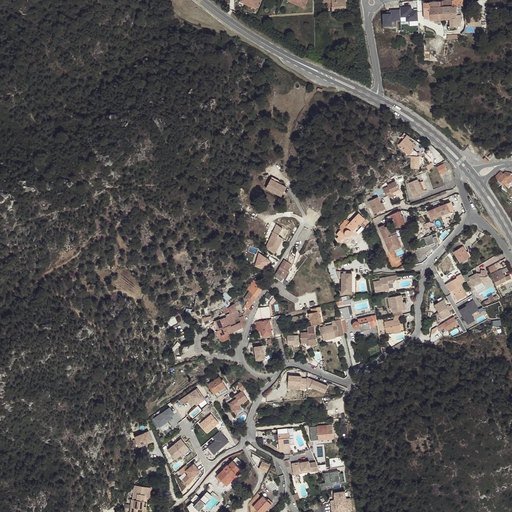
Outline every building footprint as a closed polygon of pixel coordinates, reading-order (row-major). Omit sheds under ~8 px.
[(347,10),(345,0),(322,0),(323,3),(327,2),(332,2),(332,7),(332,11),(347,10)] [(418,7),(414,4),(404,2),(402,8),(417,11),(418,7)] [(417,11),(402,8),(392,6),(391,10),(384,9),(384,10),(383,16),(390,17),(391,11),(401,13),(402,10),(416,13),(417,11)] [(457,15),(456,6),(443,7),(443,19),(450,19),(457,19),(457,15)] [(443,19),(443,7),(424,8),(424,19),(430,18),(430,20),(443,19)] [(480,26),(480,13),(465,13),(465,25),(480,26)] [(416,26),(417,20),(396,15),(395,22),(411,25),(416,26)] [(461,26),(460,15),(457,15),(457,19),(450,19),(450,26),(450,27),(453,27),(455,27),(461,26)] [(420,154),(415,150),(415,151),(413,149),(414,148),(407,142),(409,139),(411,138),(407,135),(398,145),(402,148),(401,149),(406,153),(409,155),(410,156),(409,156),(409,157),(411,158),(411,168),(419,168),(420,154)] [(423,147),(421,145),(418,143),(411,138),(409,139),(416,145),(423,150),(425,148),(423,147)] [(416,145),(409,139),(407,142),(414,148),(416,145)] [(447,171),(444,164),(437,167),(440,175),(447,171)] [(503,174),(501,171),(495,177),(502,184),(503,182),(505,185),(507,183),(508,184),(511,180),(511,176),(510,175),(511,173),(505,172),(503,174)] [(272,177),(266,189),(281,197),(286,187),(279,183),(280,181),(272,177)] [(422,191),(419,182),(417,179),(408,184),(414,199),(422,196),(420,192),(422,191)] [(388,186),(383,189),(385,193),(386,192),(389,198),(394,195),(393,192),(399,189),(395,181),(387,185),(388,186)] [(384,210),(381,203),(378,197),(368,201),(374,214),(384,210)] [(450,202),(442,205),(428,211),(432,219),(438,217),(446,213),(450,212),(454,210),(450,202)] [(405,224),(403,216),(401,217),(399,211),(390,216),(386,218),(387,221),(393,218),(396,227),(405,224)] [(351,232),(359,224),(360,225),(365,219),(358,213),(350,222),(346,219),(342,223),(342,224),(339,229),(340,230),(336,234),(339,236),(337,239),(340,242),(345,235),(346,235),(347,236),(348,236),(349,236),(350,236),(351,235),(351,234),(351,233),(351,232)] [(400,248),(396,239),(398,238),(396,234),(393,235),(390,230),(388,226),(386,226),(386,224),(379,227),(384,239),(387,238),(388,241),(386,242),(390,252),(400,248)] [(278,249),(283,239),(288,231),(282,228),(279,234),(274,232),(272,234),(271,237),(271,238),(268,243),(273,246),(278,249)] [(425,254),(431,248),(431,246),(435,244),(435,243),(439,241),(437,236),(433,238),(431,234),(424,237),(427,245),(425,246),(425,247),(420,247),(420,248),(416,248),(414,249),(414,258),(421,258),(422,254),(425,254)] [(468,257),(466,254),(467,252),(463,246),(453,252),(460,263),(468,257)] [(255,266),(265,269),(270,261),(259,253),(255,266)] [(284,278),(288,271),(290,267),(292,267),(293,264),(295,257),(290,253),(289,255),(288,262),(287,262),(287,261),(284,260),(281,264),(276,273),(274,277),(281,281),(283,280),(283,279),(284,278)] [(388,263),(386,260),(385,259),(384,257),(382,256),(381,255),(380,254),(378,257),(378,258),(379,259),(381,260),(381,261),(382,263),(384,265),(385,267),(388,264),(388,263)] [(270,261),(265,269),(266,269),(272,269),(275,266),(279,261),(273,257),(270,261)] [(338,277),(335,265),(328,267),(331,279),(338,277)] [(511,279),(510,275),(506,276),(505,274),(504,275),(502,269),(491,274),(493,278),(492,278),(495,283),(496,286),(506,281),(511,279)] [(478,275),(477,273),(474,274),(472,270),(463,275),(472,291),(476,289),(475,288),(474,286),(482,282),(485,282),(485,279),(488,280),(488,276),(485,270),(481,270),(481,275),(480,277),(479,277),(478,275)] [(352,293),(352,273),(342,273),(342,293),(352,293)] [(467,295),(460,283),(465,281),(460,274),(456,276),(457,278),(446,284),(450,292),(452,291),(454,290),(456,293),(454,294),(458,300),(467,295)] [(389,289),(388,284),(388,281),(393,280),(398,279),(397,275),(380,279),(380,281),(373,282),(375,292),(389,289)] [(257,296),(266,284),(258,279),(257,281),(254,280),(247,289),(250,291),(257,296)] [(249,309),(257,296),(250,291),(244,298),(248,301),(243,309),(245,311),(244,313),(248,317),(252,311),(249,309)] [(232,297),(224,292),(221,296),(228,301),(229,301),(232,297)] [(404,310),(402,302),(401,295),(390,297),(393,312),(401,310),(404,310)] [(444,298),(433,304),(440,320),(447,316),(448,317),(455,314),(450,306),(449,307),(444,298)] [(471,314),(479,309),(473,299),(458,309),(468,324),(475,320),(471,314)] [(224,324),(228,333),(230,332),(242,327),(243,327),(242,325),(239,316),(237,310),(234,304),(228,308),(230,312),(226,314),(227,316),(221,318),(223,323),(219,324),(220,325),(224,324)] [(230,312),(228,308),(227,307),(226,306),(224,307),(222,308),(225,312),(226,314),(230,312)] [(260,307),(261,319),(271,318),(270,312),(269,306),(266,306),(260,307)] [(320,324),(319,318),(320,317),(319,311),(321,311),(320,306),(311,309),(311,313),(309,313),(312,325),(314,325),(315,325),(320,324)] [(401,330),(398,319),(403,319),(402,314),(394,316),(394,320),(384,322),(386,333),(394,331),(401,330)] [(377,325),(376,319),(376,315),(358,319),(359,322),(357,322),(356,322),(355,322),(354,322),(353,323),(353,325),(353,326),(353,327),(354,328),(355,328),(357,328),(358,328),(359,328),(359,327),(360,326),(360,328),(370,325),(370,328),(374,327),(374,326),(377,325)] [(170,326),(178,323),(176,317),(168,320),(170,326)] [(272,335),(270,319),(260,321),(262,331),(263,336),(272,335)] [(344,333),(341,319),(340,319),(336,320),(332,321),(333,325),(321,328),(323,340),(344,335),(344,333)] [(229,338),(230,338),(231,339),(232,339),(230,332),(228,333),(224,324),(220,325),(222,331),(218,333),(220,337),(222,342),(229,338)] [(301,333),(301,343),(307,343),(307,341),(308,341),(308,343),(309,345),(316,344),(316,333),(314,325),(312,325),(308,326),(308,332),(301,333)] [(235,338),(240,335),(239,332),(244,330),(243,329),(242,327),(230,332),(232,339),(235,338)] [(290,347),(288,339),(285,340),(285,336),(287,336),(286,332),(281,333),(282,337),(282,338),(283,338),(285,348),(290,347)] [(234,347),(230,338),(229,338),(222,342),(220,342),(224,351),(234,347)] [(265,358),(263,345),(254,347),(256,360),(265,358)] [(298,384),(298,372),(288,371),(287,384),(298,384)] [(219,390),(225,386),(219,377),(208,384),(214,393),(219,390)] [(328,386),(307,377),(307,385),(326,393),(328,386)] [(198,387),(178,399),(181,404),(188,400),(192,407),(205,399),(198,387)] [(242,390),(235,395),(236,397),(228,403),(235,414),(242,409),(239,405),(248,399),(242,390)] [(170,406),(152,418),(158,427),(172,418),(170,415),(174,412),(170,406)] [(211,413),(199,423),(207,432),(219,422),(211,413)] [(333,438),(333,432),(332,432),(327,432),(327,426),(327,425),(309,427),(310,432),(314,432),(314,435),(318,434),(318,440),(333,438)] [(133,436),(137,447),(152,440),(148,430),(133,436)] [(207,445),(213,453),(230,442),(221,430),(213,436),(215,439),(207,445)] [(290,444),(289,433),(278,434),(278,435),(278,440),(279,445),(285,445),(290,444)] [(180,438),(166,449),(174,459),(188,448),(180,438)] [(339,465),(339,459),(333,460),(333,461),(331,462),(331,465),(330,465),(330,469),(337,468),(339,467),(339,465)] [(232,476),(236,473),(236,474),(241,470),(233,460),(228,464),(224,468),(217,475),(218,476),(222,480),(226,485),(233,478),(234,478),(232,476)] [(262,461),(259,468),(267,471),(270,465),(262,461)] [(320,470),(316,462),(310,463),(309,461),(292,463),(293,471),(302,470),(302,471),(310,469),(311,472),(320,470)] [(196,475),(195,474),(199,468),(191,462),(189,466),(185,463),(179,472),(181,474),(178,478),(189,486),(196,475)] [(234,479),(243,471),(241,470),(236,474),(236,473),(232,476),(234,478),(233,478),(234,479)] [(338,471),(324,472),(325,482),(320,483),(320,488),(327,488),(327,485),(345,483),(344,473),(339,473),(338,471)] [(151,501),(153,486),(135,484),(135,485),(148,486),(147,501),(148,501),(151,501)] [(147,501),(148,486),(135,485),(133,499),(144,501),(147,501)] [(338,511),(353,511),(352,498),(345,498),(345,492),(353,492),(353,490),(333,491),(333,500),(330,500),(330,511),(338,511)] [(198,511),(212,496),(207,492),(201,498),(195,505),(192,502),(190,504),(191,505),(187,507),(189,511),(198,511)] [(192,502),(195,505),(201,498),(195,493),(193,495),(192,495),(188,499),(192,502)] [(259,511),(263,511),(271,503),(263,496),(262,497),(257,493),(249,503),(251,511),(253,511),(256,509),(259,511)] [(143,511),(144,501),(133,499),(132,499),(130,511),(143,511)]
